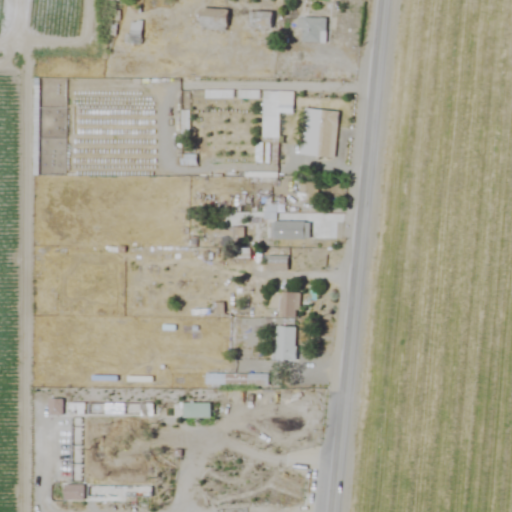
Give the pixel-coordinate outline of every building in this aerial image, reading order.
[(200,33),(228,33),(228,9),(200,9),(200,33)] [(302,29),(302,43),(326,43),(326,18),(297,18),(297,29),(302,29)] [(142,21),(130,21),(130,44),(142,44),(142,21)] [(262,91),(262,137),(279,137),(279,115),(292,115),(293,91),(262,91)] [(338,112),(303,109),(300,155),(334,158),(338,112)] [(264,219),(276,219),(276,205),(264,205),(264,219)] [(222,245),(232,245),(232,233),(222,233),(222,245)] [(186,248),(202,248),(202,238),(186,238),(186,248)] [(322,251),(308,251),(308,267),(322,267),(322,251)] [(265,272),(287,272),(287,256),(265,256),(265,272)] [(278,318),(299,318),(299,294),(268,294),(268,308),(278,308),(278,318)] [(275,361),(297,361),(297,327),(275,327),(275,361)] [(209,404),(182,404),(182,418),(209,418),(209,404)] [(85,486),(64,486),(64,501),(85,501),(85,486)]
